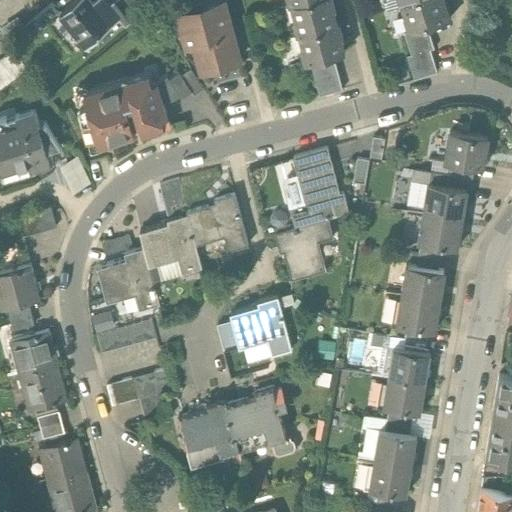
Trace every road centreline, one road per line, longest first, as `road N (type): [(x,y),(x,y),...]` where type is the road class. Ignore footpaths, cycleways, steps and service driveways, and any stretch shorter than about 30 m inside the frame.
road 1 (residential): [(95,209),(74,308),(107,446),(141,489)]
road 2 (residential): [(511,225),(497,245),(451,511)]
road 3 (residential): [(511,103),(452,85),(237,143)]
road 4 (residential): [(237,143),(267,258),(258,280),(210,317),(217,375)]
road 5 (residential): [(237,143),(126,180),(95,209)]
